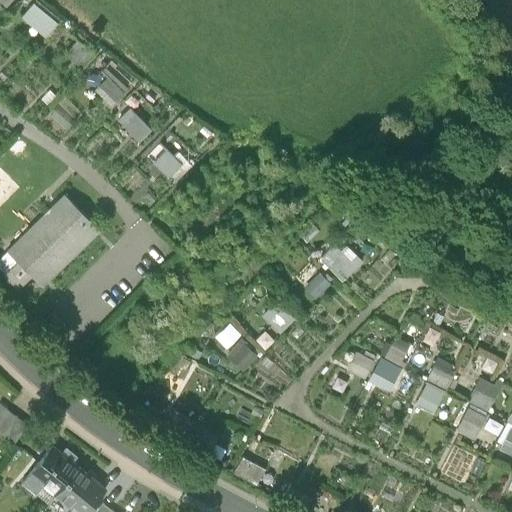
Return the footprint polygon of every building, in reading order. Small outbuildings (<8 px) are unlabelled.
[(115,70),(98,88),(117,107),(134,90),(115,70)] [(145,142),(159,128),(134,102),(120,116),(145,142)] [(165,140),(151,156),(179,181),(193,165),(165,140)] [(61,196),(4,252),(41,289),(98,233),(61,196)] [(350,280),(371,257),(353,241),(346,249),(339,242),(325,258),(350,280)] [(311,284),(319,294),(335,281),(327,271),(311,284)] [(283,300),(270,312),(284,327),(298,315),(283,300)] [(230,347),(246,333),(234,320),(219,335),(230,347)] [(374,381),(394,390),(414,347),(394,337),(374,381)] [(377,373),(377,353),(354,354),(354,373),(377,373)] [(421,405),(442,412),(458,366),(437,359),(421,405)] [(486,375),(460,429),(480,438),(506,384),(486,375)] [(0,437),(12,446),(27,427),(6,411),(0,419),(0,437)] [(503,432),(508,422),(495,416),(490,426),(503,432)] [(511,419),(499,445),(511,451),(511,419)] [(53,449),(22,486),(48,507),(56,498),(79,469),(53,449)] [(15,453),(10,461),(14,463),(19,455),(15,453)] [(79,469),(56,498),(71,511),(70,511),(88,511),(105,491),(79,469)]
